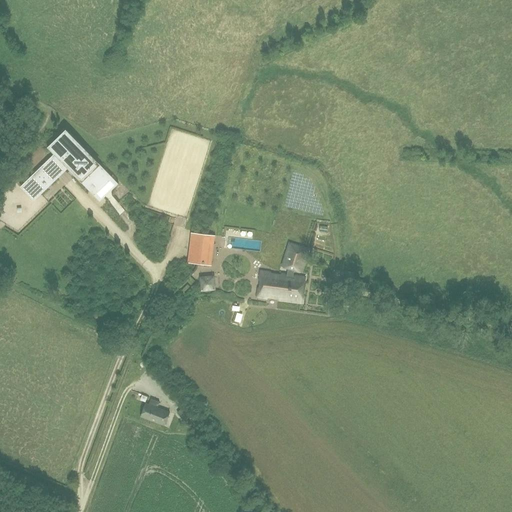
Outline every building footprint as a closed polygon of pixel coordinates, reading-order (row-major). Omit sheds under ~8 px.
[(95,194),(110,179),(64,132),(49,146),(55,153),(27,180),(41,194),(69,167),(95,194)] [(114,194),(109,198),(121,216),(127,212),(114,194)] [(187,263),(208,266),(212,236),(191,233),(187,263)] [(257,298),(302,303),(305,278),(293,276),(293,270),(300,273),(307,250),(289,244),(282,267),(288,269),(287,275),(260,272),(257,298)] [(214,277),(202,278),(203,291),(215,289),(214,277)] [(330,316),(331,310),(321,307),(319,312),(330,316)] [(156,408),(158,402),(151,399),(149,405),(145,403),(140,416),(164,426),(169,413),(156,408)]
